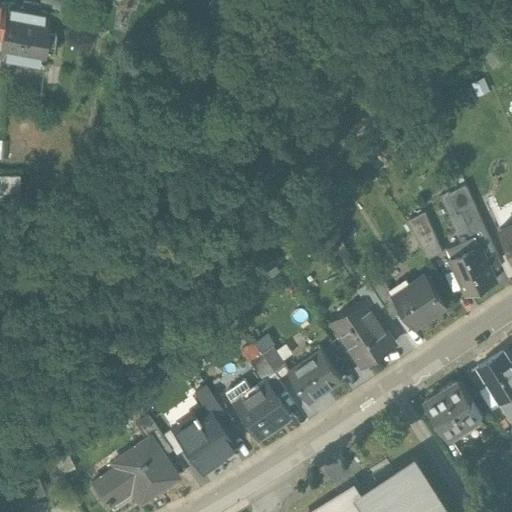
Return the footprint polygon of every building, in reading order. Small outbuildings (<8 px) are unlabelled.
[(22,6),(4,4),(0,32),(0,52),(41,58),(44,44),(51,45),(53,25),(46,24),(48,9),(38,8),(39,2),(22,0),(22,6)] [(467,88),(472,99),(486,94),(481,83),(467,88)] [(473,205),(461,211),(475,240),(478,247),(479,247),(485,259),(497,254),(473,205)] [(403,220),(422,259),(438,251),(419,212),(403,220)] [(511,228),(502,233),(500,230),(499,230),(509,253),(511,258),(511,228)] [(448,252),(467,294),(496,282),(485,259),(479,247),(478,247),(475,240),(448,252)] [(511,258),(509,253),(498,258),(507,276),(511,274),(511,258)] [(392,295),(391,296),(402,312),(413,329),(447,307),(437,293),(424,273),(392,295)] [(379,276),(368,283),(392,319),(402,312),(391,296),(392,295),(379,276)] [(394,343),(364,299),(331,321),(360,365),(376,354),(377,355),(394,343)] [(341,379),(322,350),(288,373),(308,402),(309,401),(309,400),(323,390),(324,391),(341,379)] [(509,414),(511,412),(511,366),(502,351),(478,366),(488,382),(484,385),(491,396),(496,393),(509,414)] [(286,391),(281,383),(261,354),(251,361),(264,381),(265,381),(276,397),(286,391)] [(460,379),(425,401),(448,439),(482,417),(460,379)] [(276,397),(265,381),(264,381),(251,390),(244,381),(225,393),(232,403),(231,404),(255,438),(289,416),(276,397)] [(224,414),(205,387),(194,394),(204,409),(206,408),(215,421),(224,414)] [(204,409),(172,429),(185,449),(202,473),(221,460),(227,462),(234,458),(235,451),(215,421),(206,408),(204,409)] [(162,436),(148,416),(135,426),(144,439),(147,436),(161,456),(171,449),(162,436)] [(185,449),(172,429),(162,436),(171,449),(175,455),(185,449)] [(144,439),(110,463),(112,466),(92,479),(108,503),(128,489),(139,505),(177,479),(171,471),(161,456),(147,436),(144,439)] [(60,475),(52,456),(42,460),(50,479),(60,475)] [(29,459),(0,471),(0,511),(44,494),(29,459)] [(414,462),(360,497),(363,502),(349,511),(339,496),(313,511),(445,511),(437,499),(414,462)]
